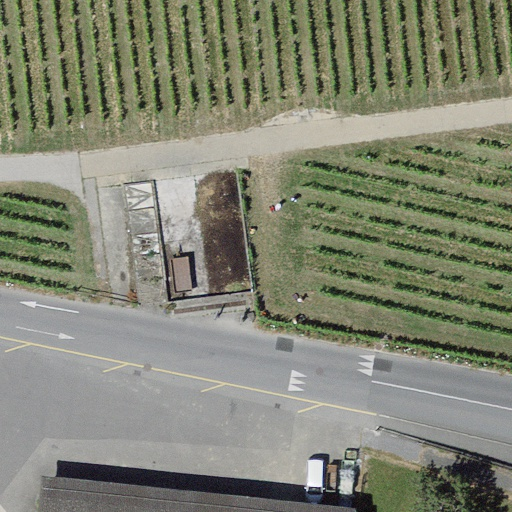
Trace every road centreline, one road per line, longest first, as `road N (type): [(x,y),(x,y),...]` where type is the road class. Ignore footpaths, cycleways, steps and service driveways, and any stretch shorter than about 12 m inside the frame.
road 1 (unclassified): [(0,320),(511,413)]
road 2 (track): [(0,168),(161,163),(511,113)]
